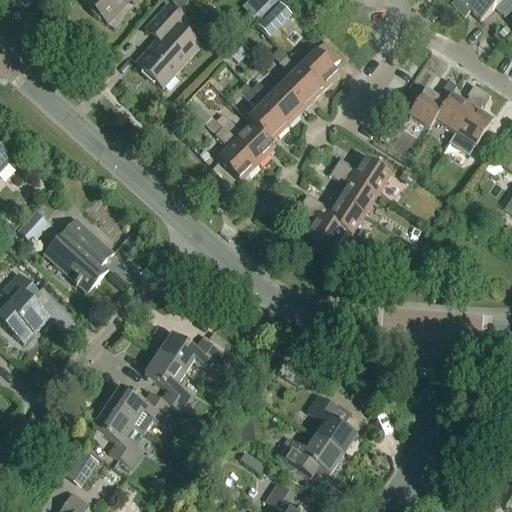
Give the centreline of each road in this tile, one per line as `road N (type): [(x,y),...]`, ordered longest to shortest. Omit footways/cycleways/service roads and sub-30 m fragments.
road 1 (residential): [(0,455),(196,236)]
road 2 (tertiary): [(431,326),(292,311),(196,236)]
road 3 (tertiary): [(196,236),(0,63)]
road 4 (residential): [(410,479),(422,460),(431,326)]
